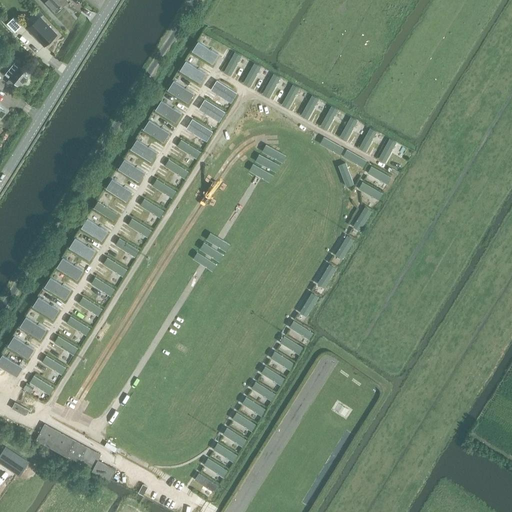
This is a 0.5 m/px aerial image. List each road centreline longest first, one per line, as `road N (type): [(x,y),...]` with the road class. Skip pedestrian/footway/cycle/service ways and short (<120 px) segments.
road 1 (residential): [(192,0),(0,309)]
road 2 (track): [(97,437),(263,168)]
road 3 (tertiary): [(0,183),(116,0)]
road 4 (track): [(47,409),(153,468)]
